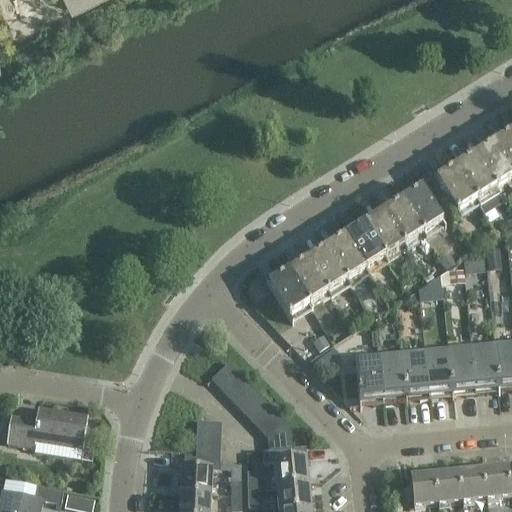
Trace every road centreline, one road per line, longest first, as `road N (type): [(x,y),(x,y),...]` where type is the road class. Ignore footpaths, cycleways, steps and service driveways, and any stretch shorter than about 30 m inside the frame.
road 1 (residential): [(207,292),(271,235),(511,84)]
road 2 (residential): [(207,292),(362,453)]
road 3 (residential): [(362,453),(511,436)]
road 4 (residential): [(140,406),(0,391)]
road 5 (residential): [(140,406),(174,334),(207,292)]
